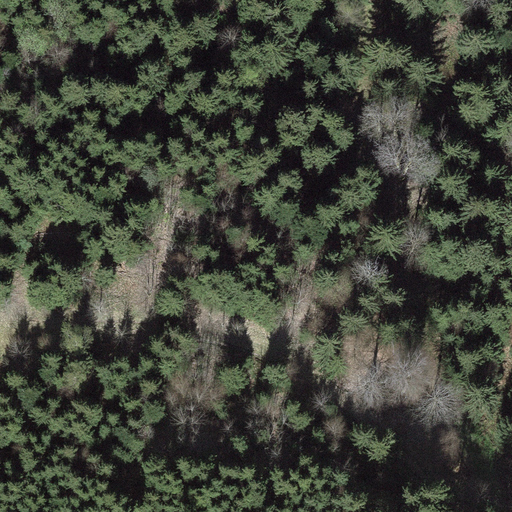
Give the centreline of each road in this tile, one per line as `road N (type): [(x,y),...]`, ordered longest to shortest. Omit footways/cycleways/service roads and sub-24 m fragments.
road 1 (track): [(365,0),(364,117),(374,195),(402,287),(500,511)]
road 2 (track): [(0,345),(52,325),(92,321),(218,337),(260,351),(332,394),(458,511)]
road 3 (track): [(92,321),(0,491)]
